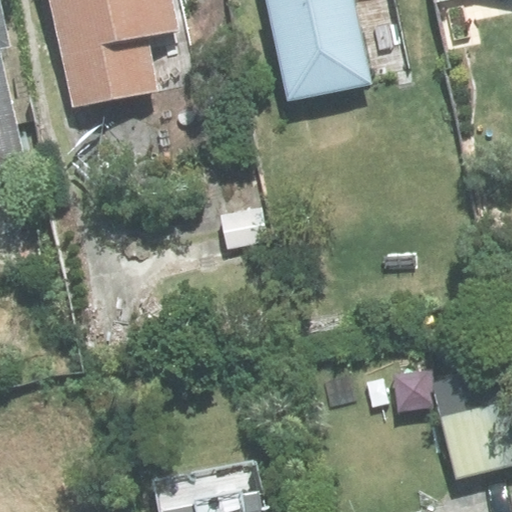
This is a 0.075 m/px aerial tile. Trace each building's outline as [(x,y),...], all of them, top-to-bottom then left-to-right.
[(8,0),(0,0),(0,183),(33,177),(9,52),(19,49),(8,0)] [(57,0),(77,111),(163,95),(153,43),(185,37),(177,0),(57,0)] [(274,0),(295,104),(377,88),(359,0),(274,0)] [(220,215),(229,253),(276,242),(267,204),(220,215)] [(511,422),(507,406),(447,424),(464,483),(511,469),(511,422)] [(190,511),(267,511),(266,499),(250,502),(249,494),(204,502),(205,510),(190,511)]
